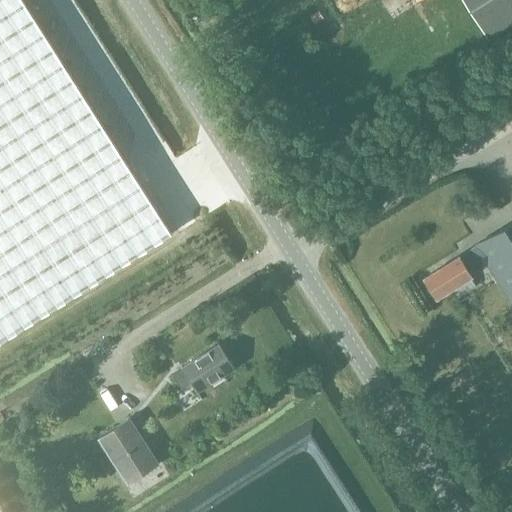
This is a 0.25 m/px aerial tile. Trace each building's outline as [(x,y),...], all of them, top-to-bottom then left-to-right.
[(0,0),(0,341),(171,232),(22,0),(0,0)] [(440,142),(448,136),(445,131),(436,136),(440,142)] [(511,220),(475,245),(487,264),(511,303),(511,220)] [(470,275),(487,264),(475,245),(423,278),(436,298),(471,276),(470,275)] [(218,343),(178,370),(178,371),(171,376),(183,395),(191,390),(193,393),(233,367),(218,343)] [(125,481),(148,466),(157,460),(128,415),(96,435),(125,481)]
